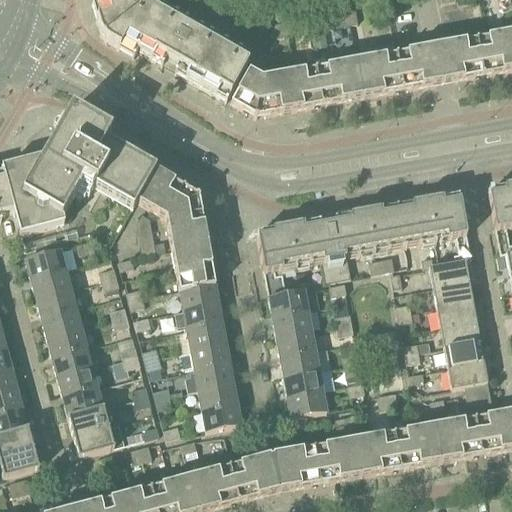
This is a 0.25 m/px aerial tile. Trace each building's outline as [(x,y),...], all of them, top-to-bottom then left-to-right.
[(101,43),(144,10),(140,0),(94,0),(101,23),(94,25),(97,35),(98,37),(99,39),(100,41),(101,43)] [(223,3),(217,0),(193,0),(177,30),(144,10),(101,43),(103,45),(104,46),(106,48),(108,49),(118,55),(121,48),(161,71),(162,69),(168,72),(174,75),(173,78),(225,107),(246,69),(200,43),(223,3)] [(439,0),(441,8),(454,6),(453,0),(439,0)] [(466,0),(455,0),(457,9),(468,8),(466,0)] [(354,15),(345,16),(347,30),(356,29),(354,15)] [(345,16),(336,18),(339,32),(347,30),(345,16)] [(330,34),(339,32),(336,18),(327,20),(330,34)] [(323,35),(321,21),(312,22),(315,36),(323,35)] [(312,22),(303,24),(306,38),(315,36),(312,22)] [(303,24),(294,26),(297,40),(306,38),(303,24)] [(281,28),(284,42),(291,41),(288,27),(281,28)] [(274,29),(277,43),(284,42),(281,28),(274,29)] [(277,43),(274,29),(268,40),(269,45),(277,43)] [(511,38),(475,45),(481,81),(511,75),(511,38)] [(435,53),(441,89),(442,89),(481,81),(475,45),(435,53)] [(401,96),(441,89),(435,53),(395,60),(401,96)] [(395,60),(354,68),(361,104),(401,96),(395,60)] [(354,68),(314,75),(321,111),(361,104),(354,68)] [(314,75),(274,82),(281,118),(321,111),(314,75)] [(247,78),(229,109),(254,123),(281,118),(274,82),(260,85),(247,78)] [(163,182),(132,164),(104,147),(109,138),(69,115),(61,129),(60,129),(55,140),(57,141),(55,144),(54,146),(45,163),(42,164),(23,170),(21,170),(13,173),(14,176),(1,180),(0,178),(0,177),(0,220),(9,218),(11,218),(18,242),(62,230),(60,223),(73,201),(78,205),(80,201),(83,202),(85,200),(87,201),(92,193),(131,216),(135,208),(145,214),(163,182)] [(196,202),(195,201),(184,194),(163,182),(145,214),(164,225),(196,202)] [(504,259),(511,257),(511,251),(507,252),(504,235),(511,234),(511,229),(511,191),(487,197),(498,260),(498,262),(504,261),(504,259)] [(164,225),(170,257),(206,250),(197,203),(196,202),(164,225)] [(318,227),(254,239),(266,304),(284,300),(280,282),(273,284),(272,278),(277,277),(277,272),(319,264),(323,289),(349,285),(344,260),(445,241),(446,246),(454,244),(457,262),(452,262),(454,269),(464,267),(464,268),(469,267),(469,266),(457,202),(332,225),(333,227),(325,229),(318,230),(318,227)] [(140,221),(134,230),(148,228),(148,225),(140,221)] [(134,230),(136,238),(150,236),(148,228),(134,230)] [(150,236),(136,238),(137,246),(151,244),(150,236)] [(137,246),(139,255),(153,252),(151,244),(137,246)] [(89,248),(75,252),(78,261),(92,257),(89,248)] [(170,257),(178,298),(214,291),(206,250),(170,257)] [(153,252),(139,255),(140,263),(155,260),(153,252)] [(28,286),(64,277),(58,256),(23,266),(28,286)] [(130,265),(116,268),(118,277),(132,274),(130,265)] [(382,266),(384,278),(392,277),(390,265),(382,266)] [(422,276),(428,275),(427,274),(432,273),(430,265),(420,267),(422,276)] [(378,280),(376,267),(367,269),(369,281),(378,280)] [(464,267),(454,269),(432,273),(427,274),(428,275),(431,294),(467,287),(464,268),(464,267)] [(101,288),(114,285),(112,276),(98,280),(101,288)] [(69,297),(64,277),(28,286),(34,306),(69,297)] [(397,281),(388,283),(391,296),(400,295),(397,281)] [(114,285),(101,288),(103,297),(116,293),(114,285)] [(431,294),(435,314),(471,308),(467,287),(431,294)] [(302,297),(302,299),(308,297),(307,288),(296,290),(297,298),(302,297)] [(178,298),(182,318),(218,311),(214,291),(178,298)] [(342,291),(328,294),(330,303),(344,300),(342,291)] [(124,299),(127,308),(140,305),(138,296),(124,299)] [(39,326),(75,316),(69,297),(34,306),(39,326)] [(297,298),(284,300),(266,304),(270,324),(306,318),(302,299),(302,297),(297,298)] [(140,305),(127,308),(129,316),(142,313),(140,305)] [(435,314),(438,334),(475,328),(471,308),(435,314)] [(221,331),(218,311),(182,318),(172,320),(172,321),(173,321),(175,334),(184,332),(185,338),(221,331)] [(395,321),(409,319),(408,311),(394,313),(395,321)] [(109,319),(111,328),(125,324),(122,315),(109,319)] [(80,336),(75,316),(39,326),(45,345),(80,336)] [(309,337),(306,318),(270,324),(274,344),(309,337)] [(409,319),(395,321),(397,330),(411,328),(409,319)] [(334,325),(336,333),(349,330),(348,322),(334,325)] [(125,324),(111,328),(114,336),(127,333),(125,324)] [(145,324),(132,328),(135,337),(148,333),(145,324)] [(475,328),(438,334),(442,355),(478,348),(475,328)] [(349,330),(336,333),(337,342),(351,339),(349,330)] [(179,360),(225,351),(221,331),(185,338),(189,358),(179,360)] [(45,345),(50,365),(86,356),(80,336),(45,345)] [(278,364),(313,357),(309,337),(274,344),(278,364)] [(442,355),(446,375),(482,368),(478,348),(442,355)] [(192,373),(193,377),(229,371),(225,351),(179,360),(179,361),(182,375),(192,373)] [(401,353),(403,362),(417,359),(415,351),(401,353)] [(119,359),(122,367),(135,363),(133,355),(119,359)] [(0,357),(0,378),(10,376),(5,356),(0,357)] [(86,356),(50,365),(55,384),(91,375),(86,356)] [(141,359),(143,368),(157,364),(155,356),(141,359)] [(317,378),(313,357),(278,364),(280,377),(282,385),(317,378)] [(417,359),(403,362),(405,371),(418,368),(417,359)] [(343,373),(357,371),(355,362),(341,365),(343,373)] [(135,363),(122,367),(124,376),(138,372),(135,363)] [(159,373),(157,364),(143,368),(145,377),(159,373)] [(482,368),(446,375),(449,396),(462,393),(466,413),(489,408),(482,368)] [(232,391),(229,371),(193,377),(194,383),(184,385),(186,397),(186,400),(197,398),(197,397),(232,391)] [(357,371),(343,373),(343,377),(345,382),(358,379),(358,377),(357,371)] [(61,404),(96,395),(91,375),(55,384),(61,404)] [(0,399),(16,395),(10,376),(0,378),(0,399)] [(321,398),(317,378),(282,385),(285,405),(321,398)] [(406,382),(408,391),(422,388),(420,379),(406,382)] [(197,397),(197,398),(200,417),(236,411),(232,391),(197,397)] [(360,391),(347,393),(349,402),(362,400),(360,391)] [(130,397),(133,406),(146,402),(144,394),(130,397)] [(16,395),(0,399),(0,420),(21,414),(16,395)] [(61,404),(66,424),(101,414),(96,395),(61,404)] [(154,407),(168,404),(165,395),(152,399),(154,407)] [(325,419),(321,398),(285,405),(289,425),(325,419)] [(385,401),(387,415),(396,413),(394,399),(385,401)] [(385,401),(376,402),(378,416),(387,415),(385,401)] [(146,402),(133,406),(135,415),(149,411),(146,402)] [(168,404),(154,407),(156,416),(170,412),(168,404)] [(442,405),(428,408),(429,417),(443,414),(442,405)] [(236,411),(200,417),(204,438),(240,432),(236,411)] [(112,412),(101,414),(66,424),(72,444),(107,434),(117,431),(112,412)] [(0,441),(26,435),(21,414),(0,420),(0,441)] [(511,417),(472,425),(479,461),(511,455),(511,417)] [(348,423),(333,425),(335,434),(349,432),(348,423)] [(439,468),(479,461),(472,425),(432,432),(439,468)] [(117,431),(107,434),(72,444),(77,464),(123,452),(117,431)] [(398,476),(439,468),(432,432),(392,440),(398,476)] [(162,437),(164,446),(178,442),(176,433),(162,437)] [(141,437),(144,447),(157,443),(155,434),(141,437)] [(26,435),(0,441),(0,462),(32,454),(26,435)] [(392,440),(352,447),(358,483),(398,476),(392,440)] [(179,451),(182,460),(195,456),(193,447),(179,451)] [(318,490),(358,483),(352,447),(312,454),(318,490)] [(147,452),(138,454),(142,468),(151,465),(147,452)] [(38,475),(32,454),(0,462),(0,477),(2,485),(24,479),(38,475)] [(142,468),(138,454),(130,456),(133,470),(142,468)] [(273,475),(275,485),(278,498),(279,497),(292,495),(318,490),(312,454),(273,461),(270,462),(273,475)] [(110,462),(101,464),(105,478),(114,475),(110,462)] [(278,498),(275,485),(273,475),(270,462),(254,466),(228,473),(238,508),(278,498)] [(93,467),(97,480),(105,478),(101,464),(93,467)] [(196,511),(224,511),(238,508),(228,473),(189,484),(196,511)] [(154,511),(196,511),(189,484),(149,494),(154,511)] [(25,485),(17,487),(20,501),(29,498),(25,485)] [(12,503),(20,501),(17,487),(8,489),(12,503)] [(111,511),(154,511),(149,494),(110,505),(111,511)]
